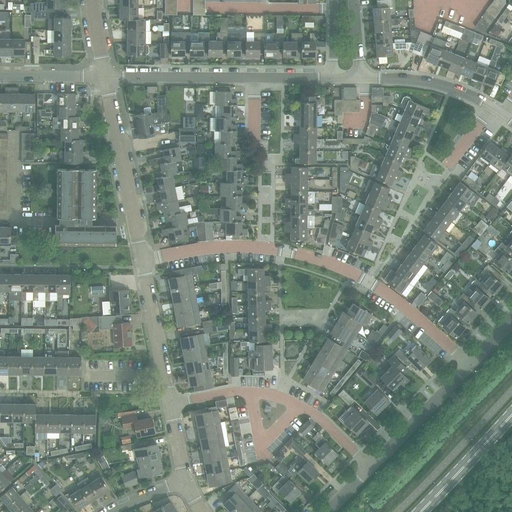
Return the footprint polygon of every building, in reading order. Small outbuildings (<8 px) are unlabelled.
[(63,0),(47,0),(47,7),(26,7),(26,13),(34,13),(52,13),(63,13),(63,0)] [(373,21),(397,19),(389,19),(388,8),(391,7),(390,0),(386,0),(376,1),(376,9),(372,9),(373,21)] [(492,0),(489,5),(499,12),(505,3),(504,0),(492,0)] [(485,11),(485,12),(494,18),(499,12),(489,5),(485,11)] [(137,19),(137,7),(119,7),(119,20),(127,20),(127,19),(137,19)] [(506,8),(501,15),(505,18),(510,11),(506,8)] [(485,12),(482,17),(491,23),(494,18),(485,12)] [(55,18),(54,31),(70,31),(70,18),(67,18),(67,13),(63,13),(52,13),(52,18),(55,18)] [(501,15),(497,21),(501,24),(505,18),(501,15)] [(277,47),(283,47),(283,41),(283,16),(277,16),(277,34),(273,34),(273,41),(265,41),(264,41),(264,52),(264,57),(277,57),(277,47)] [(482,17),(478,21),(487,28),(491,23),(482,17)] [(217,41),(209,41),(208,46),(208,51),(208,56),(221,57),(221,51),(227,51),(227,47),(227,41),(227,33),(228,33),(228,18),(221,18),(221,33),(217,33),(217,41)] [(127,32),(145,31),(145,19),(137,19),(127,19),(127,20),(127,32)] [(397,19),(373,21),(374,33),(390,32),(390,26),(397,25),(397,19)] [(474,26),(483,33),(487,28),(478,21),(474,26)] [(472,44),(474,38),(475,34),(464,29),(460,39),(472,44)] [(415,45),(416,43),(418,38),(415,38),(414,30),(409,31),(410,43),(415,45)] [(54,31),(54,44),(70,44),(70,31),(54,31)] [(126,43),(145,43),(145,31),(127,32),(126,43)] [(390,32),(374,33),(375,45),(391,44),(390,32)] [(416,43),(422,45),(426,35),(420,32),(418,38),(416,43)] [(190,41),(190,33),(179,33),(180,41),(171,41),(170,56),(184,56),(184,51),(190,51),(190,46),(190,41)] [(190,46),(190,51),(190,56),(203,56),(203,51),(208,51),(208,46),(209,41),(209,33),(198,33),(198,41),(190,41),(190,46)] [(240,51),(245,52),(245,47),(246,41),(246,33),(228,33),(227,33),(227,41),(227,47),(227,51),(227,57),(240,57),(240,51)] [(258,52),(264,52),(264,41),(265,41),(265,34),(246,33),(246,41),(245,47),(245,52),(245,57),(258,57),(258,52)] [(296,48),(302,47),(302,42),(302,34),(291,34),(292,42),(283,41),(283,47),(283,57),(296,57),(296,48)] [(302,42),(302,47),(301,57),(315,58),(315,47),(325,47),(325,43),(315,43),(315,34),(310,34),(310,42),(302,42)] [(428,45),(431,37),(426,35),(422,45),(427,47),(428,45)] [(424,56),(427,58),(426,61),(437,65),(443,50),(446,42),(434,37),(431,46),(428,45),(427,47),(424,56)] [(0,54),(12,55),(12,40),(0,39),(0,54)] [(12,55),(24,55),(24,40),(12,40),(12,55)] [(144,56),(144,55),(147,55),(148,53),(149,47),(147,46),(145,46),(145,43),(126,43),(126,55),(144,56)] [(392,56),(391,50),(395,49),(395,50),(405,50),(412,53),(415,45),(410,43),(405,43),(395,44),(391,44),(375,45),(376,58),(392,56)] [(418,55),(422,45),(416,43),(415,45),(412,53),(418,55)] [(70,56),(70,44),(54,44),(54,50),(45,50),(45,56),(70,56)] [(169,44),(161,44),(161,58),(168,58),(169,44)] [(423,57),(424,56),(427,47),(422,45),(418,55),(423,57)] [(490,62),(482,82),(493,87),(494,83),(501,86),(505,74),(493,70),(496,64),(501,49),(496,47),(490,62)] [(437,65),(448,69),(454,55),(443,50),(437,65)] [(448,69),(460,74),(466,59),(454,55),(448,69)] [(460,74),(471,78),(477,63),(466,59),(460,74)] [(477,63),(471,78),(482,82),(490,62),(484,60),(482,65),(477,63)] [(4,93),(0,93),(0,112),(12,112),(12,87),(4,87),(4,93)] [(12,87),(12,112),(23,112),(24,93),(18,93),(18,87),(12,87)] [(357,88),(343,87),(343,100),(349,100),(354,100),(356,100),(357,88)] [(220,104),(236,104),(236,99),(230,98),(230,92),(228,92),(228,88),(216,88),(216,91),(214,91),(214,105),(220,105),(220,104)] [(24,93),(23,112),(34,112),(35,93),(24,93)] [(75,106),(75,94),(57,94),(57,106),(75,106)] [(135,114),(137,126),(168,121),(166,111),(166,104),(165,94),(156,95),(157,112),(151,113),(151,112),(150,109),(149,108),(145,109),(144,110),(144,113),(135,114)] [(316,115),(316,109),(319,109),(319,100),(310,100),(310,96),(302,96),(302,103),(300,103),(300,109),(294,109),(294,114),(316,115)] [(371,96),(371,102),(383,102),(383,105),(387,105),(391,96),(371,96)] [(334,100),(334,115),(338,115),(343,115),(343,112),(343,100),(334,100)] [(409,101),(405,109),(404,112),(419,118),(422,111),(427,114),(429,109),(409,101)] [(220,118),(229,119),(242,119),(242,112),(236,112),(236,104),(220,104),(220,105),(220,118)] [(75,117),(75,106),(57,106),(56,118),(61,118),(61,117),(75,117)] [(416,125),(419,118),(404,112),(402,116),(397,114),(395,120),(400,122),(399,122),(420,131),(422,127),(416,125)] [(369,124),(377,127),(381,129),(386,117),(376,113),(371,113),(370,121),(369,124)] [(316,127),(316,115),(294,114),(294,119),(300,119),(300,127),(316,127)] [(61,117),(61,118),(61,128),(78,129),(78,117),(75,117),(61,117)] [(183,129),(179,129),(179,141),(184,141),(195,141),(195,129),(196,117),(183,117),(183,129)] [(220,130),(235,130),(235,125),(229,125),(229,119),(220,118),(215,118),(214,131),(220,131),(220,130)] [(168,121),(137,126),(139,139),(154,136),(154,135),(168,133),(168,121)] [(418,136),(420,131),(399,122),(394,134),(409,140),(412,133),(418,136)] [(367,131),(365,134),(373,137),(377,127),(369,124),(367,131)] [(294,138),(316,139),(316,127),(300,127),(299,134),(294,134),(294,138)] [(78,140),(78,129),(61,128),(60,141),(64,141),(64,140),(78,140)] [(220,130),(220,131),(220,144),(229,144),(241,144),(241,137),(235,137),(235,130),(220,130)] [(390,145),(410,154),(412,149),(407,147),(409,140),(394,134),(390,145)] [(299,151),(316,151),(316,139),(294,138),(294,143),(299,143),(299,151)] [(64,140),(64,141),(64,151),(82,152),(82,140),(78,140),(64,140)] [(480,155),(490,163),(500,150),(490,142),(480,155)] [(220,157),(235,157),(235,151),(229,151),(229,144),(220,144),(214,144),(214,158),(220,158),(220,157)] [(385,156),(400,163),(403,156),(408,158),(410,154),(390,145),(385,156)] [(175,161),(181,160),(179,148),(163,151),(164,158),(152,160),(153,165),(175,161)] [(500,170),(502,168),(502,167),(510,157),(509,157),(500,150),(490,163),(500,170)] [(82,152),(64,151),(64,156),(59,156),(59,163),(82,163),(82,152)] [(316,163),(316,151),(299,151),(299,158),(293,158),(293,163),(316,163)] [(502,168),(511,175),(511,174),(511,154),(509,157),(510,157),(502,167),(502,168)] [(385,156),(380,167),(401,176),(403,172),(397,170),(400,163),(385,156)] [(220,157),(220,158),(220,170),(226,170),(226,169),(241,170),(241,164),(235,164),(235,157),(220,157)] [(361,160),(356,157),(350,157),(350,164),(351,169),(357,171),(359,166),(361,160)] [(184,173),(181,160),(175,161),(153,165),(154,166),(160,165),(161,171),(155,173),(156,178),(172,175),(173,175),(184,173)] [(361,160),(359,166),(365,169),(367,162),(361,160)] [(285,178),(307,179),(308,167),(291,167),(291,174),(285,174),(285,178)] [(399,181),(401,176),(380,167),(375,179),(390,185),(393,178),(399,181)] [(235,184),(247,184),(247,177),(241,177),(241,170),(226,169),(226,170),(226,183),(235,184)] [(57,170),(58,217),(58,226),(55,226),(55,246),(79,246),(79,245),(116,244),(116,225),(92,225),(92,219),(95,219),(95,170),(57,170)] [(348,172),(340,172),(340,182),(345,182),(348,183),(352,173),(348,171),(348,172)] [(153,192),(159,191),(158,190),(175,187),(173,175),(172,175),(156,178),(157,185),(152,186),(153,192)] [(461,180),(469,186),(471,187),(474,183),(475,182),(465,175),(461,180)] [(291,184),(291,190),(307,191),(307,179),(285,178),(285,184),(291,184)] [(374,182),(369,193),(390,202),(392,197),(386,195),(389,189),(374,182)] [(452,192),(466,202),(473,193),(459,182),(452,192)] [(226,195),(241,195),(241,190),(235,190),(235,184),(226,183),(220,183),(219,196),(226,196),(226,195)] [(474,183),(471,187),(476,191),(480,187),(474,183)] [(155,199),(156,204),(177,200),(175,187),(158,190),(159,191),(160,198),(155,199)] [(285,198),(285,202),(307,203),(307,191),(291,190),(291,198),(285,198)] [(466,202),(452,192),(445,201),(458,212),(466,202)] [(364,205),(379,211),(382,204),(388,207),(390,202),(369,193),(364,205)] [(491,202),(494,198),(489,194),(486,198),(491,202)] [(226,209),(235,209),(247,209),(247,202),(241,202),(241,195),(226,195),(226,196),(226,209)] [(350,204),(342,200),(342,196),(337,196),(337,204),(342,205),(342,206),(348,209),(350,204)] [(494,198),(491,202),(496,206),(499,202),(494,198)] [(190,205),(179,207),(177,200),(156,204),(157,211),(162,210),(164,216),(180,214),(185,213),(192,211),(190,205)] [(438,211),(451,221),(456,224),(463,215),(458,212),(445,201),(438,211)] [(291,208),(291,215),(307,215),(315,215),(315,210),(307,210),(307,203),(285,202),(285,208),(291,208)] [(379,211),(364,205),(359,216),(380,224),(382,220),(376,217),(379,211)] [(490,221),(494,216),(498,212),(494,208),(486,217),(490,221)] [(226,209),(206,209),(206,215),(219,215),(219,222),(226,222),(226,221),(241,221),(241,216),(234,216),(235,209),(226,209)] [(451,221),(438,211),(431,221),(444,231),(451,221)] [(197,218),(187,220),(185,213),(180,214),(164,216),(165,222),(171,221),(172,228),(182,226),(188,225),(204,222),(203,216),(197,217),(197,218)] [(285,222),(285,227),(307,227),(307,216),(315,216),(315,215),(307,215),(291,215),(291,222),(285,222)] [(378,229),(380,224),(359,216),(355,227),(370,233),(373,226),(378,229)] [(204,222),(206,240),(213,239),(211,221),(204,222)] [(241,229),(241,221),(226,221),(226,222),(226,235),(229,235),(229,236),(231,236),(231,239),(244,239),(244,235),(247,235),(247,229),(241,229)] [(437,240),(444,231),(431,221),(423,230),(437,240)] [(198,241),(206,240),(204,222),(188,225),(189,231),(194,231),(195,237),(197,237),(198,241)] [(182,226),(172,228),(161,230),(162,236),(168,235),(170,242),(185,239),(182,226)] [(0,244),(10,245),(10,236),(10,227),(0,227),(0,244)] [(307,240),(307,230),(307,227),(285,227),(285,232),(291,232),(291,239),(307,240)] [(367,240),(370,233),(355,227),(350,238),(371,246),(373,242),(367,240)] [(319,228),(318,234),(326,236),(327,231),(328,230),(322,228),(319,228)] [(484,231),(480,228),(475,233),(480,237),(484,231)] [(335,243),(338,234),(338,233),(336,232),(331,230),(328,242),(335,243)] [(437,245),(432,241),(424,235),(416,244),(430,254),(437,245)] [(474,238),(470,235),(462,244),(466,248),(474,238)] [(369,251),(371,246),(350,238),(345,249),(360,255),(363,249),(369,251)] [(511,259),(511,257),(511,251),(507,247),(502,243),(494,252),(499,256),(494,261),(507,273),(511,266),(511,259)] [(409,254),(423,264),(430,254),(416,244),(409,254)] [(466,248),(462,244),(457,250),(462,253),(466,248)] [(416,273),(423,264),(409,254),(402,263),(416,273)] [(449,260),(444,265),(448,268),(453,263),(449,260)] [(457,276),(468,269),(464,262),(453,269),(457,276)] [(395,273),(409,283),(416,273),(402,263),(395,273)] [(444,273),(448,268),(444,265),(440,269),(444,273)] [(481,284),(489,291),(493,295),(502,284),(497,280),(501,276),(488,265),(480,274),(485,278),(481,284)] [(169,292),(193,287),(190,268),(171,272),(172,278),(169,279),(170,287),(168,287),(169,292)] [(238,275),(247,275),(247,281),(270,280),(270,276),(264,276),(263,268),(238,269),(238,275)] [(220,271),(220,272),(214,271),(214,282),(217,282),(220,281),(225,281),(225,271),(220,271)] [(387,282),(401,293),(409,283),(395,273),(387,282)] [(9,291),(9,274),(0,274),(0,300),(1,300),(2,291),(9,291)] [(14,291),(21,291),(21,274),(9,274),(9,291),(8,300),(13,300),(14,291)] [(26,291),(33,292),(33,275),(21,274),(21,291),(20,301),(25,301),(26,291)] [(38,292),(44,292),(45,292),(45,275),(33,275),(33,292),(32,301),(37,301),(38,292)] [(50,292),(57,292),(57,275),(45,275),(45,292),(44,292),(44,301),(49,301),(50,292)] [(57,292),(56,301),(61,301),(62,292),(69,292),(69,275),(57,275),(57,292)] [(433,278),(429,283),(433,286),(437,282),(433,278)] [(485,295),(489,291),(481,284),(476,279),(468,288),(473,292),(468,298),(476,305),(481,309),(489,299),(485,295)] [(270,280),(247,281),(247,293),(264,293),(264,286),(270,285),(270,280)] [(217,289),(221,289),(221,293),(225,293),(225,281),(220,281),(217,282),(220,282),(221,282),(217,283),(217,289)] [(442,282),(435,291),(441,296),(448,287),(442,282)] [(428,292),(433,286),(429,283),(424,288),(428,292)] [(103,286),(91,287),(91,295),(104,293),(103,286)] [(193,287),(169,292),(169,296),(172,295),(173,303),(196,298),(193,287)] [(113,291),(114,301),(114,314),(128,313),(127,290),(113,291)] [(418,306),(425,299),(426,297),(421,292),(413,301),(418,306)] [(264,293),(247,293),(248,305),(270,305),(270,300),(264,300),(264,293)] [(461,306),(456,312),(464,319),(469,323),(477,313),(472,309),(476,305),(468,298),(463,294),(456,302),(461,306)] [(172,311),(173,315),(198,310),(196,298),(173,303),(175,310),(172,311)] [(362,324),(365,326),(372,316),(353,304),(349,311),(346,309),(344,313),(344,314),(362,324)] [(248,305),(248,317),(264,317),(264,310),(270,310),(270,305),(248,305)] [(439,321),(444,326),(456,337),(464,328),(459,323),(464,319),(456,312),(451,308),(443,316),(439,321)] [(198,310),(173,315),(174,319),(177,319),(178,327),(200,323),(198,310)] [(356,334),(362,324),(344,314),(344,313),(343,312),(339,319),(337,318),(334,321),(356,334)] [(129,322),(119,322),(119,316),(98,317),(99,330),(113,329),(114,346),(131,345),(129,322)] [(264,317),(248,317),(248,329),(271,329),(271,324),(265,324),(264,317)] [(202,322),(203,328),(216,326),(215,320),(202,322)] [(356,334),(334,321),(332,325),(335,327),(330,334),(338,338),(335,343),(347,350),(356,334)] [(228,323),(216,326),(217,332),(228,330),(228,329),(228,323)] [(384,325),(377,333),(381,336),(387,328),(384,325)] [(217,332),(216,326),(203,328),(204,334),(217,332)] [(392,332),(388,336),(394,341),(402,331),(396,326),(392,332)] [(271,329),(248,329),(249,342),(265,341),(265,334),(271,334),(271,329)] [(373,345),(381,336),(377,333),(372,330),(366,340),(373,345)] [(179,347),(180,351),(205,346),(203,335),(190,337),(180,339),(182,347),(179,347)] [(319,348),(340,361),(347,350),(335,343),(327,338),(323,345),(321,344),(319,348)] [(249,351),(249,357),(255,357),(271,357),(271,344),(254,345),(254,351),(249,351)] [(205,346),(180,351),(181,356),(184,355),(185,363),(207,358),(205,346)] [(395,354),(400,359),(407,366),(411,361),(420,369),(430,358),(417,346),(407,357),(399,349),(395,354)] [(340,361),(319,348),(316,351),(319,353),(315,359),(334,371),(340,361)] [(382,377),(386,381),(394,388),(400,381),(404,385),(409,380),(402,373),(407,368),(399,361),(393,356),(388,361),(393,365),(382,377)] [(0,357),(0,375),(9,375),(9,357),(0,357)] [(9,375),(20,376),(21,357),(9,357),(9,375)] [(33,357),(21,357),(20,376),(32,376),(33,357)] [(44,358),(33,357),(32,376),(44,376),(44,358)] [(255,357),(249,357),(250,368),(252,369),(252,376),(264,375),(264,369),(272,369),(271,357),(255,357)] [(44,376),(56,376),(56,358),(44,358),(44,376)] [(56,376),(68,376),(68,358),(56,358),(56,376)] [(81,358),(68,358),(68,376),(80,376),(81,358)] [(184,371),(184,375),(209,370),(207,358),(185,363),(186,370),(184,371)] [(306,368),(328,381),(334,371),(315,359),(311,366),(308,364),(306,368)] [(358,360),(351,367),(354,370),(361,362),(358,360)] [(351,367),(343,377),(347,379),(354,370),(351,367)] [(322,392),(327,383),(328,381),(306,368),(304,372),(306,374),(302,380),(322,392)] [(212,388),(210,373),(209,370),(184,375),(185,379),(188,379),(189,386),(194,385),(195,391),(212,388)] [(360,376),(372,388),(377,382),(365,371),(360,376)] [(343,377),(335,385),(339,388),(347,379),(343,377)] [(329,393),(332,396),(339,388),(335,385),(329,393)] [(338,395),(349,405),(354,399),(343,389),(338,395)] [(365,402),(369,406),(376,413),(389,400),(377,389),(365,402)] [(243,401),(235,404),(239,415),(247,413),(243,401)] [(0,421),(11,422),(11,404),(0,404),(0,421)] [(11,422),(23,422),(23,404),(11,404),(11,422)] [(34,415),(35,415),(35,404),(23,404),(23,422),(34,422),(34,415)] [(368,422),(361,415),(351,406),(346,411),(350,415),(345,421),(357,433),(368,422)] [(195,428),(219,423),(217,411),(209,413),(195,415),(196,423),(194,423),(195,428)] [(34,422),(34,432),(46,432),(46,415),(35,415),(34,415),(34,422)] [(46,432),(58,432),(58,415),(46,415),(46,432)] [(58,432),(70,432),(70,415),(58,415),(58,432)] [(70,432),(82,433),(83,415),(70,415),(70,432)] [(95,433),(95,415),(83,415),(82,433),(95,433)] [(137,436),(145,435),(154,433),(151,418),(136,421),(135,415),(129,416),(121,417),(124,430),(135,427),(137,436)] [(232,433),(240,431),(238,421),(230,422),(232,433)] [(307,421),(299,430),(304,435),(312,426),(307,421)] [(200,439),(221,435),(219,423),(195,428),(196,432),(198,431),(200,439)] [(240,431),(232,433),(234,442),(242,441),(240,431)] [(318,432),(312,438),(316,442),(315,443),(320,448),(315,452),(327,464),(337,453),(325,441),(326,439),(318,432)] [(198,447),(199,451),(224,447),(221,435),(200,439),(201,446),(198,447)] [(291,438),(285,445),(289,450),(292,447),(301,457),(306,452),(303,450),(296,443),(291,438)] [(138,455),(139,462),(158,458),(156,445),(141,448),(140,442),(120,446),(121,451),(127,450),(127,451),(134,450),(135,456),(138,455)] [(33,453),(34,453),(33,446),(25,446),(25,455),(33,454),(33,453)] [(203,455),(204,463),(226,459),(224,447),(199,451),(200,455),(203,455)] [(49,464),(64,460),(63,455),(48,458),(49,464)] [(297,471),(302,475),(309,482),(319,472),(303,457),(298,462),(302,466),(297,471)] [(161,472),(158,458),(139,462),(141,469),(137,470),(121,477),(125,487),(136,483),(134,478),(138,476),(138,477),(154,474),(154,476),(160,475),(160,473),(161,472)] [(284,463),(292,469),(296,465),(288,458),(284,463)] [(226,459),(204,463),(206,470),(203,471),(204,475),(228,470),(226,459)] [(278,481),(272,487),(273,490),(276,492),(278,493),(280,491),(291,501),(301,491),(289,480),(293,475),(280,463),(275,468),(283,476),(278,481)] [(253,474),(247,468),(246,467),(242,470),(250,477),(253,474)] [(40,479),(44,476),(37,468),(33,471),(40,479)] [(209,486),(219,484),(231,482),(228,470),(204,475),(205,479),(207,478),(209,486)] [(0,472),(0,490),(10,482),(1,472),(0,472)] [(32,485),(31,485),(39,478),(36,475),(28,481),(29,482),(23,487),(26,490),(32,485)] [(44,476),(40,479),(45,485),(49,482),(44,476)] [(100,476),(90,483),(98,497),(109,490),(100,476)] [(57,479),(54,481),(56,483),(60,488),(63,486),(57,479)] [(55,496),(62,490),(60,488),(56,483),(49,490),(55,496)] [(90,483),(80,489),(88,503),(98,497),(90,483)] [(226,511),(232,511),(247,498),(235,485),(225,494),(229,498),(223,504),(228,510),(226,511)] [(261,485),(258,488),(265,496),(269,492),(261,485)] [(12,487),(0,497),(0,498),(8,507),(20,497),(12,487)] [(69,496),(72,501),(78,510),(88,503),(80,489),(69,496)] [(107,492),(110,499),(117,496),(114,489),(107,492)] [(268,498),(275,505),(278,502),(271,495),(268,498)] [(63,506),(67,503),(61,496),(57,499),(63,506)] [(8,507),(11,511),(20,511),(28,506),(20,497),(8,507)] [(247,498),(232,511),(250,511),(256,507),(247,498)] [(155,511),(176,511),(170,502),(155,511)] [(283,511),(286,509),(278,502),(275,505),(282,511),(283,511)] [(67,503),(63,506),(68,511),(69,511),(73,509),(67,503)]
